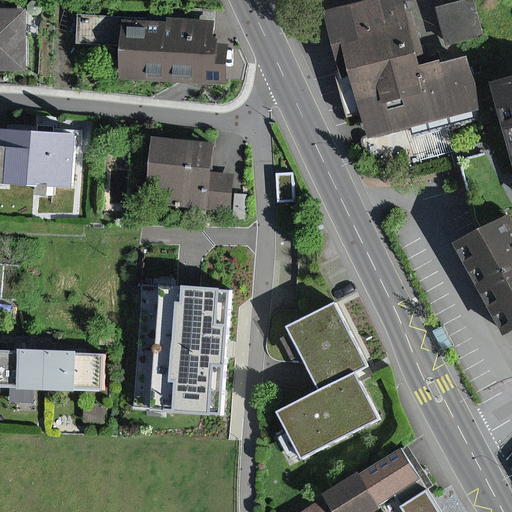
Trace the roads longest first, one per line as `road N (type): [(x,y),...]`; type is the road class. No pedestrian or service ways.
road 1 (secondary): [(503,511),(434,390),(285,82)]
road 2 (residential): [(249,511),(266,224),(253,115)]
road 3 (residential): [(0,102),(227,122),(253,115)]
